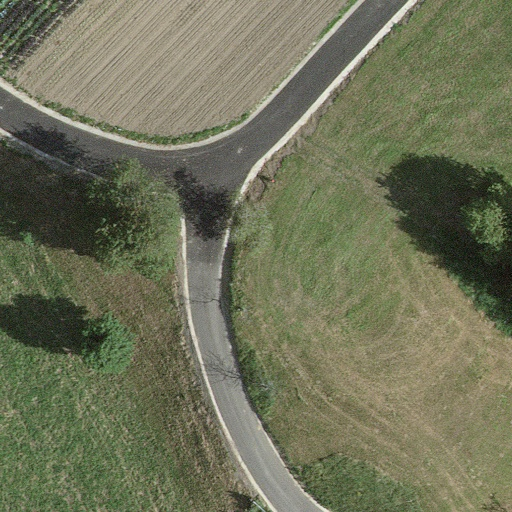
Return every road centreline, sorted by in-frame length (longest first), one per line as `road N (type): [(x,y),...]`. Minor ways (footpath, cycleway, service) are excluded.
road 1 (track): [(0,116),(138,173),(201,173),(244,155),(389,0)]
road 2 (track): [(244,155),(215,207),(201,274),(202,328),(245,451),(285,511)]
